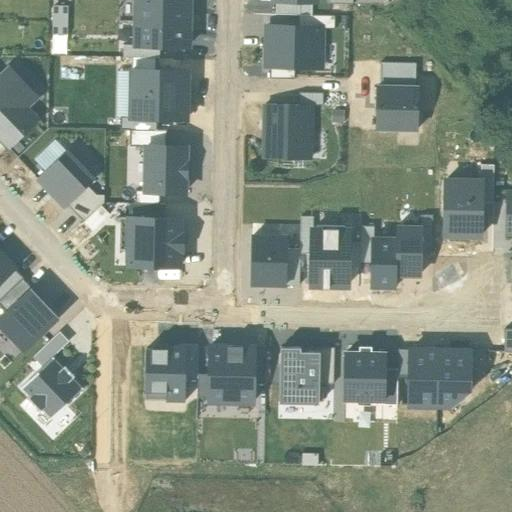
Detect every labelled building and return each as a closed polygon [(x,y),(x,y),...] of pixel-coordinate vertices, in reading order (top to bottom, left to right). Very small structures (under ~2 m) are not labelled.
[(136,0),(136,22),(188,23),(188,0),(136,0)] [(298,16),(298,28),(322,28),(322,29),(334,29),(335,16),(298,16)] [(188,47),(188,23),(136,22),(136,46),(188,47)] [(298,28),(266,27),(265,67),(270,67),(294,68),(321,68),(322,29),(322,28),(298,28)] [(380,63),(379,87),(415,88),(415,64),(380,63)] [(294,68),(270,67),(270,79),(294,80),(294,68)] [(0,140),(8,148),(38,119),(27,108),(37,98),(8,68),(0,75),(0,140)] [(187,71),(131,70),(130,118),(186,119),(187,71)] [(379,87),(376,87),(376,103),(377,103),(377,113),(376,113),(375,129),(417,130),(418,88),(415,88),(379,87)] [(311,106),(264,105),(263,159),(309,160),(311,106)] [(145,146),(145,192),(185,193),(186,147),(145,146)] [(37,179),(65,208),(67,206),(87,186),(94,180),(66,151),(37,179)] [(481,181),(481,202),(493,203),(494,166),(481,165),(481,181)] [(481,181),(445,180),(444,236),(480,237),(481,202),(481,181)] [(87,186),(67,206),(83,223),(103,204),(104,196),(96,196),(87,186)] [(420,216),(420,228),(420,251),(432,252),(432,216),(420,216)] [(127,251),(127,266),(180,267),(180,252),(184,252),(184,233),(180,233),(180,219),(120,218),(119,251),(127,251)] [(361,262),(372,262),(373,234),(373,227),(361,227),(361,262)] [(396,234),(395,275),(419,276),(420,251),(420,228),(396,228),(396,234)] [(348,230),(312,230),(311,286),(347,286),(348,230)] [(396,234),(373,234),(372,262),(372,284),(395,284),(395,275),(396,234)] [(286,237),(252,237),(251,285),(285,285),(286,237)] [(0,281),(13,268),(14,268),(0,252),(0,281)] [(23,278),(13,268),(0,281),(0,300),(21,280),(23,278)] [(30,290),(21,280),(0,300),(0,306),(7,313),(30,290)] [(0,319),(0,325),(24,349),(57,318),(47,308),(46,310),(38,302),(40,300),(30,290),(7,313),(0,319)] [(511,329),(504,329),(503,352),(511,352),(511,329)] [(43,366),(53,357),(68,341),(59,332),(33,357),(43,366)] [(151,349),(146,349),(145,398),(167,398),(167,401),(185,401),(185,378),(186,345),(159,344),(158,348),(151,348),(151,349)] [(198,345),(186,345),(185,378),(197,378),(198,345)] [(254,346),(210,345),(209,402),(253,402),(254,346)] [(319,384),(320,352),(300,351),(301,347),(280,347),(278,403),(319,404),(319,384)] [(334,348),(301,347),(300,351),(320,352),(319,384),(333,384),(334,348)] [(383,369),(384,353),(371,353),(371,349),(359,349),(359,352),(345,352),(345,401),(357,401),(356,405),(371,405),(371,401),(381,401),(383,401),(383,369)] [(438,350),(410,349),(408,405),(436,406),(438,350)] [(470,351),(438,350),(436,406),(450,406),(473,387),(473,367),(469,367),(470,351)] [(54,358),(53,357),(43,366),(20,388),(21,389),(22,389),(30,398),(28,399),(39,411),(42,409),(50,417),(49,418),(51,420),(83,389),(82,387),(81,388),(72,378),(74,376),(65,366),(62,368),(53,359),(54,358)] [(397,369),(383,369),(383,401),(381,401),(381,405),(397,405),(397,369)]
